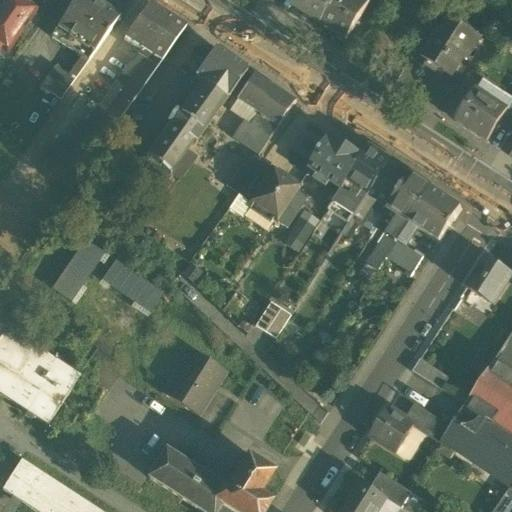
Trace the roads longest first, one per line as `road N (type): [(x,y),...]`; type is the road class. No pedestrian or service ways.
road 1 (residential): [(501,191),(299,511)]
road 2 (secondary): [(501,191),(199,0)]
road 3 (unknown): [(0,431),(140,511)]
